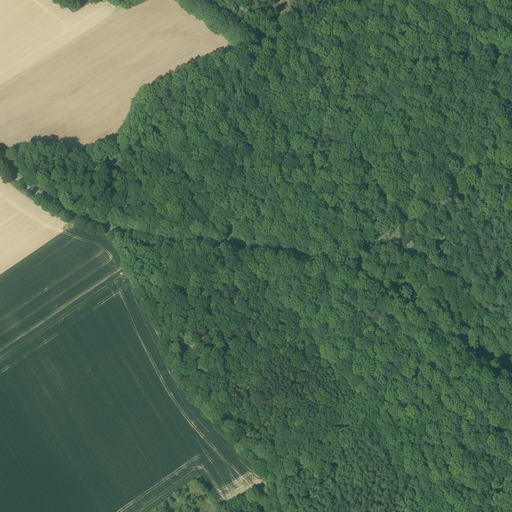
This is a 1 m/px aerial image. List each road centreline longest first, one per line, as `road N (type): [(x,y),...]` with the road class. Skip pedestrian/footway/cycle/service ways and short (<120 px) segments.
road 1 (secondary): [(511,376),(338,265),(113,228),(75,214),(0,160)]
road 2 (track): [(341,262),(511,157)]
